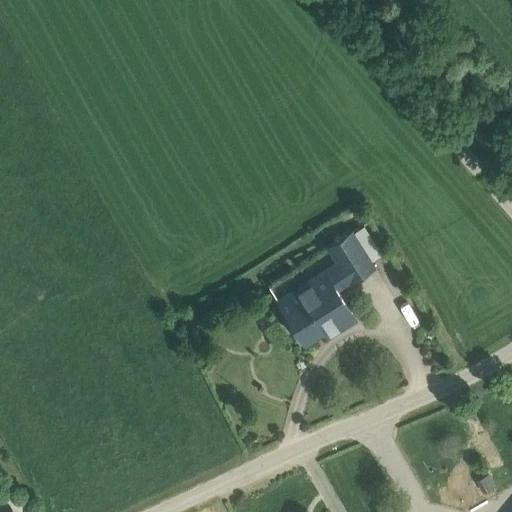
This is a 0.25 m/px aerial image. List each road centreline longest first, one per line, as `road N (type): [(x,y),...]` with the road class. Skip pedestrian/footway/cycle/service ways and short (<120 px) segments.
road 1 (unclassified): [(166,511),(511,350)]
road 2 (unclassified): [(511,208),(327,0)]
